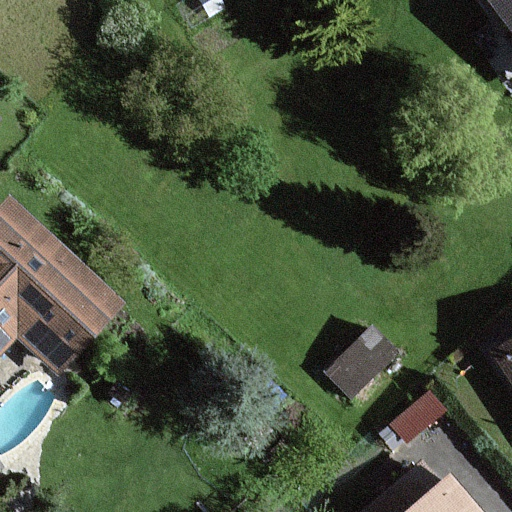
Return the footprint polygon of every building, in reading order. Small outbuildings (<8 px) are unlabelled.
[(511,0),(487,0),(511,36),(511,0)] [(122,305),(7,196),(0,203),(0,358),(17,341),(58,377),(122,305)] [(323,371),(350,399),(396,353),(368,326),(323,371)] [(511,342),(493,356),(511,383),(511,342)] [(388,425),(406,445),(444,411),(427,391),(388,425)] [(471,511),(446,483),(439,489),(419,465),(364,511),(471,511)]
